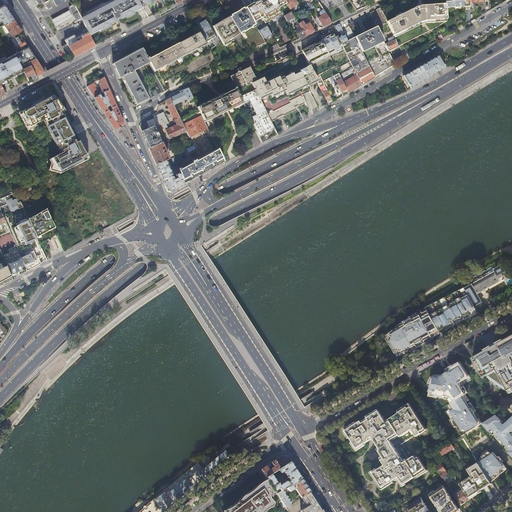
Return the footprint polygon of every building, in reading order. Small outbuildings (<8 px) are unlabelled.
[(89,31),(90,33),(116,20),(116,19),(121,16),(121,17),(143,6),(139,0),(112,0),(88,13),(81,17),(89,31)] [(108,0),(87,12),(88,13),(112,0),(108,0)] [(270,12),(262,0),(258,0),(245,7),(254,21),(253,22),(254,24),(255,23),(262,18),(266,24),(273,20),(273,22),(275,21),(269,12),(270,12)] [(285,2),(284,0),(262,0),(270,12),(269,12),(275,21),(277,20),(276,18),(283,14),(280,10),(278,6),(280,5),(285,2)] [(284,0),(285,2),(290,9),(298,4),(295,0),(284,0)] [(15,18),(5,4),(0,6),(0,21),(2,20),(4,24),(15,18)] [(81,16),(74,5),(73,4),(69,7),(69,8),(75,20),(76,20),(80,18),(81,16)] [(417,7),(387,22),(394,35),(419,23),(425,21),(447,19),(446,8),(445,8),(445,4),(423,5),(417,7)] [(254,21),(245,7),(237,12),(238,13),(247,29),(257,46),(265,42),(263,39),(258,30),(254,24),(253,22),(254,21)] [(72,17),(69,10),(60,15),(51,19),(55,26),(64,21),(72,17)] [(325,13),(323,10),(320,12),(320,14),(321,16),(317,18),(323,27),(332,23),(326,13),(325,13)] [(291,11),(284,15),(287,21),(295,17),(291,11)] [(249,50),(257,46),(247,29),(238,13),(237,12),(230,17),(230,18),(249,50)] [(19,26),(15,18),(4,24),(7,29),(5,30),(5,29),(3,30),(6,35),(10,32),(12,36),(22,30),(19,26)] [(202,35),(201,35),(203,39),(205,38),(203,34),(212,29),(206,18),(197,24),(202,35)] [(233,60),(252,54),(249,50),(230,18),(224,21),(223,20),(218,23),(219,24),(213,27),(233,60)] [(306,35),(314,31),(309,23),(301,27),(306,35)] [(301,27),(299,24),(296,25),(298,29),(295,30),(300,38),(306,35),(301,27)] [(383,41),(376,26),(365,32),(364,32),(355,37),(374,77),(395,65),(388,51),(383,41)] [(258,30),(263,39),(272,34),(268,27),(266,27),(267,29),(264,30),(263,28),(258,30)] [(64,39),(67,42),(76,59),(97,48),(90,33),(89,31),(76,38),(74,34),(64,39)] [(201,35),(199,32),(148,59),(150,63),(155,72),(158,70),(165,82),(170,79),(172,81),(175,79),(174,77),(186,70),(188,75),(216,61),(205,43),(203,39),(201,35)] [(348,42),(347,40),(344,34),(338,37),(339,39),(342,45),(348,42)] [(23,39),(22,39),(21,37),(20,38),(18,35),(16,37),(15,36),(10,38),(17,49),(25,43),(23,39)] [(393,36),(383,41),(388,51),(399,47),(395,39),(394,40),(393,36)] [(338,37),(327,42),(333,52),(342,47),(338,39),(339,39),(338,37)] [(374,77),(355,37),(353,38),(347,40),(348,42),(350,46),(344,49),(353,67),(362,85),(375,78),(374,77)] [(309,65),(328,53),(322,41),(302,50),(309,65)] [(29,46),(15,53),(21,65),(28,62),(30,65),(23,68),(23,69),(27,76),(30,74),(32,78),(36,76),(36,75),(45,71),(29,46)] [(148,59),(142,48),(113,64),(119,79),(122,77),(137,105),(150,98),(135,71),(150,63),(148,59)] [(0,81),(1,81),(6,78),(12,75),(17,72),(20,71),(22,70),(23,69),(23,68),(21,65),(15,53),(6,58),(6,57),(5,58),(4,58),(2,60),(1,60),(0,60),(0,81)] [(429,78),(446,68),(438,55),(421,65),(429,78)] [(411,88),(429,78),(421,65),(403,76),(411,88)] [(310,91),(307,86),(307,84),(300,72),(294,75),(293,73),(283,77),(282,77),(280,77),(280,78),(279,76),(266,82),(263,77),(256,80),(250,67),(230,76),(235,87),(245,82),(246,85),(248,85),(250,84),(250,82),(251,82),(254,88),(255,88),(255,89),(255,90),(260,99),(271,121),(277,118),(283,115),(296,109),(295,107),(298,105),(298,106),(305,103),(301,95),(310,91)] [(348,93),(362,85),(353,67),(339,75),(348,93)] [(343,96),(348,93),(339,75),(338,73),(332,76),(337,85),(334,86),(334,87),(335,90),(336,90),(339,89),(343,96)] [(105,92),(111,89),(106,77),(100,80),(100,84),(105,92)] [(92,92),(96,97),(102,94),(97,86),(95,83),(89,87),(92,92)] [(329,105),(333,102),(324,85),(320,87),(329,105)] [(198,107),(200,111),(202,116),(204,121),(243,102),(240,96),(235,87),(234,88),(235,89),(198,107)] [(195,100),(188,88),(173,94),(171,98),(174,105),(179,102),(187,98),(188,100),(190,103),(195,100)] [(96,97),(105,112),(110,109),(108,106),(112,104),(113,107),(118,105),(111,89),(105,92),(106,95),(104,96),(102,94),(96,97)] [(269,139),(277,134),(271,121),(260,99),(255,90),(247,93),(269,139)] [(58,147),(78,136),(76,132),(55,93),(45,98),(18,113),(27,130),(43,121),(58,147)] [(240,96),(243,102),(262,142),(269,139),(247,93),(240,96)] [(183,124),(181,120),(174,105),(171,98),(166,100),(178,125),(168,129),(166,124),(169,123),(163,112),(159,115),(162,123),(170,139),(187,132),(183,124)] [(110,109),(105,112),(116,128),(117,129),(119,129),(124,125),(125,122),(118,105),(113,107),(114,110),(111,111),(110,109)] [(200,111),(181,120),(183,124),(202,116),(200,111)] [(142,131),(149,148),(162,143),(155,126),(162,123),(159,115),(158,114),(154,117),(154,118),(147,121),(150,128),(142,131)] [(202,116),(183,124),(187,132),(189,137),(208,128),(204,121),(202,116)] [(78,136),(58,147),(61,154),(49,160),(52,165),(51,170),(60,174),(89,159),(87,153),(78,136)] [(149,148),(156,165),(166,160),(169,159),(162,143),(149,148)] [(224,161),(218,148),(193,162),(178,169),(179,172),(180,173),(184,183),(224,161)] [(184,185),(184,183),(180,173),(175,174),(176,177),(174,178),(166,160),(156,165),(167,191),(168,191),(171,192),(184,185)] [(12,201),(19,198),(16,192),(12,193),(14,198),(11,199),(12,201)] [(0,198),(0,206),(8,203),(11,210),(18,207),(18,209),(23,207),(19,198),(12,201),(11,199),(9,195),(0,198)] [(37,238),(39,243),(49,238),(58,234),(47,209),(28,218),(29,219),(37,238)] [(37,238),(29,219),(26,221),(26,220),(26,219),(20,222),(21,224),(14,227),(17,235),(18,239),(19,239),(21,242),(26,240),(28,243),(34,240),(33,238),(36,236),(36,238),(37,238)] [(21,256),(17,246),(9,250),(10,252),(3,255),(3,256),(5,261),(10,274),(26,268),(21,256)] [(21,256),(26,268),(27,271),(35,267),(43,262),(43,261),(41,262),(39,258),(41,257),(40,255),(38,256),(38,255),(36,256),(34,251),(21,256)] [(0,285),(12,279),(10,274),(5,261),(3,256),(0,257),(0,262),(1,264),(0,263),(0,285)] [(507,271),(505,268),(504,266),(501,266),(495,268),(491,268),(488,270),(487,271),(485,271),(483,272),(483,273),(482,273),(481,273),(479,274),(478,275),(477,276),(476,276),(474,277),(474,278),(471,279),(474,284),(473,284),(472,283),(464,288),(477,308),(483,304),(479,297),(478,294),(481,293),(488,288),(495,284),(501,282),(503,279),(504,277),(503,274),(507,271)] [(471,316),(478,311),(477,308),(464,288),(464,287),(426,307),(441,331),(442,333),(448,330),(449,327),(453,325),(453,324),(454,324),(455,323),(458,322),(464,318),(464,319),(471,316)] [(440,333),(428,314),(387,340),(397,357),(407,351),(440,333)] [(0,339),(2,337),(1,335),(8,329),(0,319),(0,339)] [(511,335),(473,358),(483,377),(484,376),(487,374),(506,388),(509,393),(511,391),(511,335)] [(464,430),(467,433),(474,429),(483,423),(480,419),(478,420),(475,414),(475,412),(472,408),(470,408),(463,396),(466,394),(465,393),(466,390),(464,389),(463,386),(461,383),(470,378),(462,365),(440,378),(436,378),(436,379),(434,379),(433,382),(432,389),(431,392),(433,393),(433,395),(447,398),(450,396),(451,397),(454,401),(451,403),(454,409),(450,412),(458,425),(459,425),(460,427),(459,427),(462,431),(464,430)] [(377,478),(383,487),(399,476),(402,480),(404,484),(427,469),(421,458),(418,460),(415,455),(409,459),(400,445),(426,428),(412,406),(409,408),(408,406),(398,411),(399,413),(387,421),(379,409),(368,417),(369,418),(363,422),(362,420),(346,430),(353,440),(357,448),(373,438),(377,444),(381,449),(379,450),(381,453),(384,457),(382,459),(385,464),(373,472),(377,478)] [(511,455),(511,433),(510,434),(509,432),(511,429),(511,425),(508,421),(503,425),(501,423),(503,422),(498,416),(496,417),(495,415),(483,423),(492,435),(495,433),(500,439),(499,440),(503,445),(504,443),(509,448),(510,450),(509,452),(511,455)] [(451,443),(440,451),(442,455),(454,447),(451,443)] [(214,459),(221,467),(228,462),(226,458),(227,457),(229,455),(229,456),(230,455),(226,450),(219,456),(215,459),(214,459)] [(489,452),(482,457),(483,459),(480,461),(483,465),(481,466),(478,461),(479,462),(491,482),(492,482),(496,479),(503,472),(502,470),(504,468),(506,466),(502,462),(501,463),(500,461),(501,460),(500,460),(499,460),(498,458),(493,452),(491,454),(489,452)] [(267,465),(261,469),(266,477),(291,461),(288,456),(282,455),(279,457),(267,465)] [(204,468),(209,475),(210,476),(216,471),(221,467),(214,459),(214,460),(204,468)] [(298,471),(293,465),(291,461),(266,477),(268,479),(268,480),(275,491),(279,488),(281,491),(301,477),(298,471)] [(467,468),(468,469),(479,462),(478,461),(467,468)] [(472,476),(480,489),(491,482),(479,462),(468,469),(472,476)] [(437,467),(441,474),(445,480),(450,477),(446,471),(447,470),(442,464),(437,467)] [(198,485),(204,481),(203,480),(209,475),(204,468),(203,469),(202,467),(198,470),(197,469),(193,472),(194,473),(193,474),(194,476),(191,478),(190,478),(188,480),(186,478),(185,479),(183,479),(182,480),(181,482),(179,484),(185,493),(191,489),(192,490),(198,485)] [(461,483),(464,489),(470,497),(476,493),(481,490),(480,489),(472,476),(461,483)] [(304,481),(301,477),(281,491),(277,493),(286,507),(310,491),(308,487),(304,481)] [(450,477),(445,480),(449,486),(454,483),(450,477)] [(257,511),(258,511),(262,511),(273,504),(268,495),(275,491),(268,479),(224,511),(257,511)] [(480,489),(481,490),(488,486),(492,483),(492,482),(491,482),(480,489)] [(159,507),(160,506),(164,511),(173,503),(174,504),(181,499),(186,495),(185,493),(179,484),(169,492),(166,494),(164,492),(161,495),(159,494),(155,498),(156,499),(155,500),(157,502),(159,504),(158,505),(158,507),(159,507)] [(441,511),(452,511),(459,508),(445,486),(430,495),(441,511)] [(455,495),(461,505),(466,502),(471,499),(470,497),(464,489),(455,495)] [(286,507),(288,511),(298,511),(301,510),(316,500),(312,493),(310,491),(286,507)] [(428,511),(427,511),(429,510),(425,503),(423,504),(422,502),(424,501),(421,497),(410,504),(411,507),(407,510),(408,511),(428,511)] [(324,511),(319,504),(316,500),(301,510),(301,511),(324,511)]
